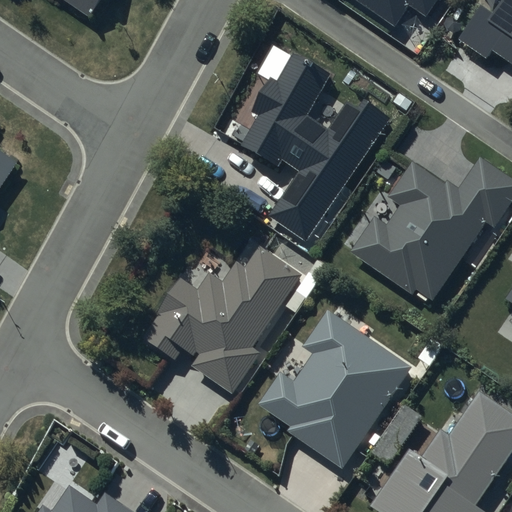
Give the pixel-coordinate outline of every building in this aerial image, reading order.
[(64,0),(96,21),(110,0),(64,0)] [(347,0),(391,29),(396,22),(403,27),(418,5),(433,15),(442,0),(347,0)] [(511,2),(497,26),(511,36),(511,2)] [(313,241),(390,120),(369,106),(366,112),(359,107),(340,137),(311,118),(336,80),(300,57),(281,87),(277,84),(272,91),(266,87),(253,107),(267,116),(248,146),(284,169),(289,160),(308,173),(279,219),(313,241)] [(0,206),(2,203),(0,201),(0,195),(22,159),(0,146),(0,206)] [(462,192),(419,162),(394,198),(384,191),(369,213),(379,220),(354,255),(415,297),(420,291),(435,302),(489,224),(499,231),(511,212),(511,175),(486,157),(462,192)] [(256,349),(304,277),(264,251),(251,272),(241,265),(229,285),(216,277),(204,295),(184,282),(146,339),(182,362),(189,351),(203,361),(198,369),(240,396),(267,356),(256,349)] [(346,470),(415,370),(333,314),(306,352),(318,360),(299,387),(285,377),(263,408),(295,430),(293,433),(346,470)] [(511,410),(482,392),(454,437),(448,433),(430,461),(415,451),(378,511),(380,511),(496,511),(511,486),(511,410)] [(130,511),(111,500),(104,511),(74,492),(61,511),(55,511),(49,508),(46,511),(130,511)]
